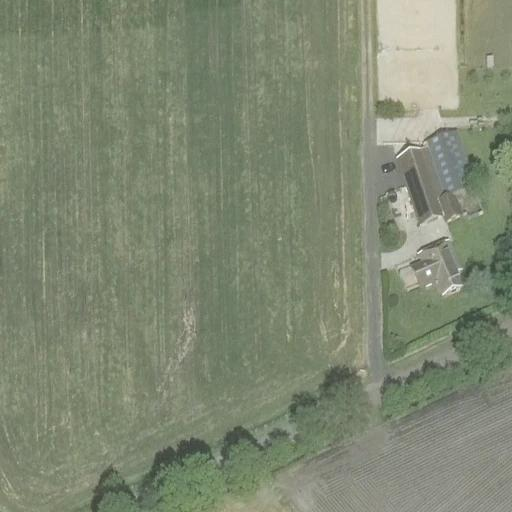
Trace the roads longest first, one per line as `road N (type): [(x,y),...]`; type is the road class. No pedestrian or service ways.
road 1 (unclassified): [(117,511),(511,329)]
road 2 (track): [(385,387),(373,354),(365,0)]
